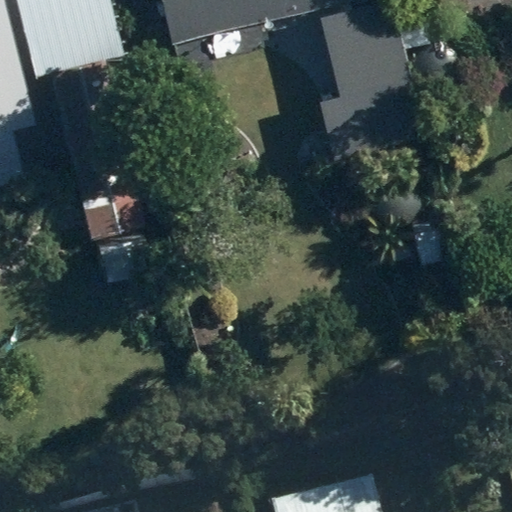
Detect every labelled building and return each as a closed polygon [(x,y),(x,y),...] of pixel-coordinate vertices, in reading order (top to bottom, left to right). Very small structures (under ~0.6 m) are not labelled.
[(0,0),(0,178),(24,173),(0,73),(0,60),(22,55),(9,0),(0,0)] [(148,221),(112,54),(125,51),(114,0),(23,0),(38,69),(56,65),(92,233),(148,221)] [(165,0),(175,36),(315,0),(165,0)] [(382,0),(345,10),(365,89),(413,78),(393,0),(382,0)] [(194,412),(189,378),(163,382),(168,416),(194,412)] [(280,511),(386,511),(379,486),(280,511)]
